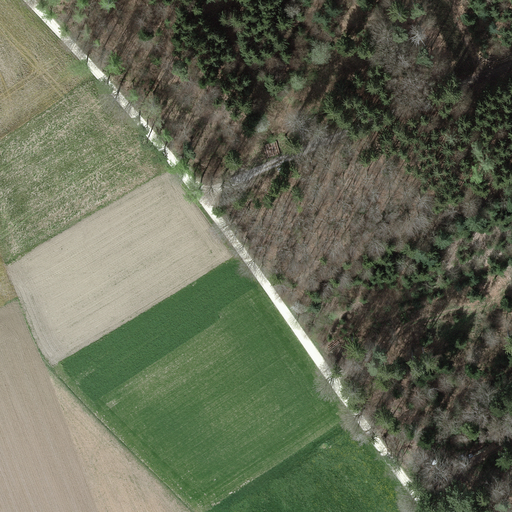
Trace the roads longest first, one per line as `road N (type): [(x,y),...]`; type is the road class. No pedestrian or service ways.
road 1 (unclassified): [(422,511),(205,202),(32,0)]
road 2 (track): [(205,202),(511,63)]
